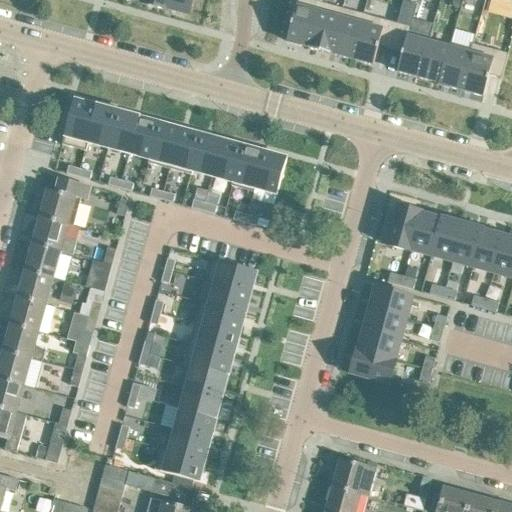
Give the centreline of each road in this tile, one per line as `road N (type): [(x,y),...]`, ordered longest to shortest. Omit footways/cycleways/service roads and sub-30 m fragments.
road 1 (residential): [(300,418),(378,133)]
road 2 (residential): [(300,418),(511,477)]
road 3 (residential): [(229,92),(47,42)]
road 4 (residential): [(378,133),(229,92)]
road 5 (residential): [(511,170),(378,133)]
road 6 (residential): [(13,162),(47,42)]
